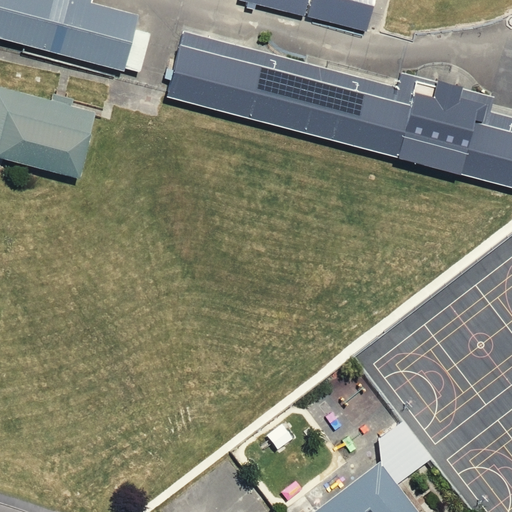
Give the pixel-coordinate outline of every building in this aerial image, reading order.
[(0,0),(0,38),(121,71),(121,68),(138,73),(148,34),(132,29),(137,15),(87,2),(87,0),(0,0)] [(303,14),(306,0),(245,0),(246,0),(244,6),(253,8),(255,2),(303,14)] [(309,0),(306,15),(365,30),(373,0),(309,0)] [(181,26),(163,92),(511,184),(511,115),(489,110),(493,96),(459,87),(460,82),(433,76),(432,79),(400,71),(396,85),(181,26)] [(88,114),(0,91),(0,154),(73,173),(88,114)] [(389,413),(357,438),(376,461),(388,477),(420,451),(389,413)] [(292,434),(277,417),(257,435),(272,452),(292,434)] [(415,511),(388,477),(376,461),(311,511),(415,511)]
